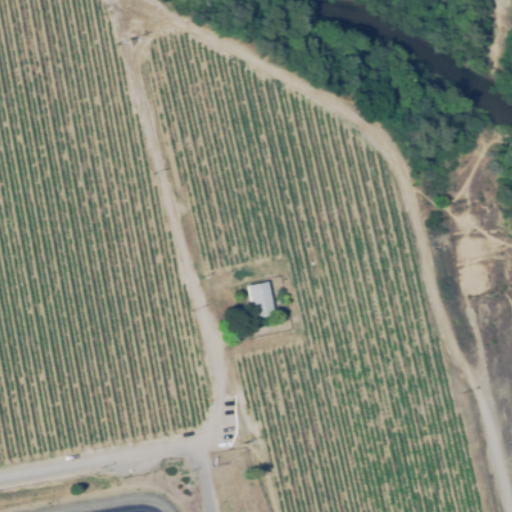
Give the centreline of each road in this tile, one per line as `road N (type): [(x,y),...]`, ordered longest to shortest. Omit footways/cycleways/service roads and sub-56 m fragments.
road 1 (residential): [(221,397),(122,0)]
road 2 (residential): [(510,511),(481,404),(467,258),(485,135)]
road 3 (residential): [(0,478),(211,441),(221,397)]
